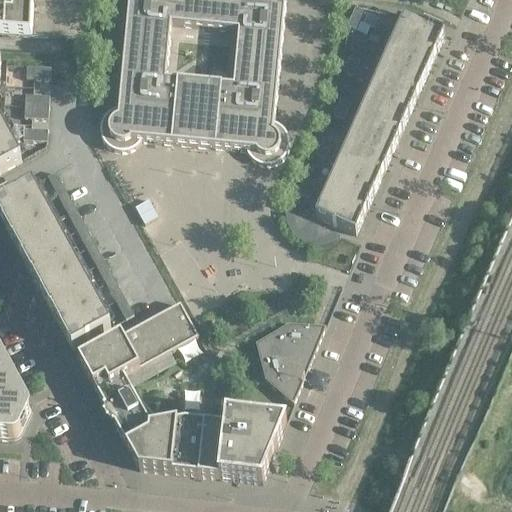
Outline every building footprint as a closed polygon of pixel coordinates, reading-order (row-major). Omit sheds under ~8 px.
[(0,0),(0,37),(31,39),(32,6),(13,5),(13,16),(5,16),(6,0),(0,0)] [(281,131),(278,128),(274,127),(285,5),(258,2),(259,1),(249,0),(241,0),(242,1),(235,0),(215,0),(212,32),(238,34),(233,89),(166,83),(171,28),(197,30),(200,0),(129,0),(119,112),(115,113),(111,115),(107,117),(104,121),(101,126),(100,131),(100,135),(101,140),(103,144),(105,147),(108,150),(112,153),(116,155),(121,155),(126,155),(131,153),(135,151),(138,148),(141,145),(246,155),(248,158),(251,162),(254,165),(258,167),(263,169),(268,169),(273,168),(277,166),(281,164),(284,161),(286,157),(288,153),(289,148),(288,143),(287,139),(284,134),(281,131)] [(363,18),(353,13),(349,21),(360,26),(363,18)] [(433,61),(436,56),(444,38),(404,20),(394,41),(386,61),(426,79),(433,61)] [(356,34),(360,26),(349,21),(346,29),(356,34)] [(360,63),(349,59),(346,67),(356,72),(360,63)] [(83,61),(83,79),(90,79),(91,61),(83,61)] [(416,101),(418,96),(426,79),(386,61),(377,81),(368,100),(408,118),(416,101)] [(353,80),(356,72),(346,67),(342,75),(353,80)] [(34,71),(26,70),(26,81),(34,82),(34,71)] [(42,71),(34,71),(34,82),(42,82),(42,71)] [(42,82),(50,82),(50,72),(42,71),(42,82)] [(33,100),(25,99),(24,110),(32,111),(33,100)] [(41,100),(33,100),(32,111),(40,111),(41,100)] [(41,100),(40,111),(48,111),(49,101),(41,100)] [(398,140),(401,135),(408,118),(368,100),(359,120),(351,140),(391,158),(398,140)] [(350,107),(340,102),(336,110),(347,115),(350,107)] [(24,121),(32,121),(32,111),(24,110),(24,121)] [(343,123),(347,115),(336,110),(333,118),(343,123)] [(32,121),(40,122),(40,111),(32,111),(32,121)] [(40,122),(48,122),(48,111),(40,111),(40,122)] [(0,152),(11,146),(1,128),(0,128),(0,152)] [(23,144),(31,144),(31,134),(23,133),(23,144)] [(31,144),(39,145),(39,134),(31,134),(31,144)] [(39,145),(46,145),(47,135),(39,134),(39,145)] [(381,180),(383,175),(391,158),(351,140),(342,160),(333,179),(373,197),(381,180)] [(333,146),(323,141),(319,150),(329,154),(333,146)] [(0,175),(21,164),(11,146),(0,152),(0,175)] [(326,162),(329,154),(319,150),(315,158),(326,162)] [(55,176),(48,180),(53,190),(61,186),(55,176)] [(363,219),(366,214),(373,197),(333,179),(324,199),(315,220),(355,238),(363,219)] [(315,186),(305,181),(301,189),(312,194),(315,186)] [(53,190),(58,199),(66,195),(61,186),(53,190)] [(0,220),(4,228),(43,207),(32,189),(0,206),(0,220)] [(308,202),(312,194),(301,189),(298,197),(308,202)] [(58,199),(63,208),(70,204),(66,195),(58,199)] [(63,208),(68,217),(75,212),(70,204),(63,208)] [(52,225),(43,207),(4,228),(4,229),(14,246),(52,225)] [(68,217),(72,225),(80,221),(75,212),(68,217)] [(339,240),(340,240),(284,215),(284,216),(284,217),(284,218),(284,219),(284,220),(284,221),(284,222),(285,223),(285,224),(285,225),(285,226),(286,227),(286,228),(286,229),(287,230),(287,231),(288,232),(288,233),(289,233),(289,234),(290,235),(290,236),(291,236),(291,237),(292,237),(292,238),(293,239),(294,240),(294,241),(295,241),(296,242),(297,242),(297,243),(298,243),(298,244),(299,244),(300,245),(301,245),(302,245),(302,246),(303,246),(304,247),(305,247),(306,247),(307,248),(308,248),(309,248),(310,248),(310,249),(311,249),(312,249),(313,249),(314,249),(315,249),(316,249),(317,249),(318,249),(319,249),(320,249),(321,249),(322,249),(323,249),(324,248),(325,248),(326,248),(327,248),(327,247),(328,247),(329,247),(330,246),(331,246),(332,246),(332,245),(333,245),(334,244),(335,244),(335,243),(336,243),(337,242),(338,241),(339,241),(339,240)] [(72,225),(77,234),(85,230),(80,221),(72,225)] [(62,243),(52,225),(14,246),(24,264),(62,243)] [(77,234),(82,243),(90,239),(85,230),(77,234)] [(82,243),(87,252),(94,248),(90,239),(82,243)] [(71,260),(62,243),(24,264),(23,264),(33,281),(71,260)] [(87,252),(91,261),(99,256),(94,248),(87,252)] [(91,261),(96,269),(104,265),(99,256),(91,261)] [(81,278),(71,260),(33,281),(43,299),(81,278)] [(96,269),(101,278),(109,274),(104,265),(96,269)] [(101,278),(106,287),(114,283),(109,274),(101,278)] [(91,295),(81,278),(43,299),(52,316),(91,295)] [(106,287),(111,296),(118,291),(114,283),(106,287)] [(111,296),(115,304),(123,300),(118,291),(111,296)] [(100,313),(91,295),(52,316),(62,334),(100,313)] [(115,304),(120,313),(128,309),(123,300),(115,304)] [(225,429),(185,425),(151,431),(124,382),(198,341),(180,308),(78,364),(106,414),(110,412),(118,426),(114,428),(139,473),(219,482),(225,429)] [(120,313),(126,323),(133,319),(128,309),(120,313)] [(110,332),(100,313),(62,334),(71,351),(72,351),(72,352),(110,332)] [(288,329),(256,348),(309,370),(325,332),(288,329)] [(309,370),(256,348),(265,385),(293,409),(309,370)] [(0,442),(13,443),(14,443),(16,442),(17,442),(18,441),(19,439),(20,438),(20,437),(20,435),(20,434),(19,432),(14,422),(23,418),(24,417),(25,416),(26,415),(26,414),(27,413),(27,412),(27,411),(27,410),(26,408),(22,401),(0,360),(0,442)] [(219,482),(262,487),(286,427),(226,420),(225,429),(219,482)]
